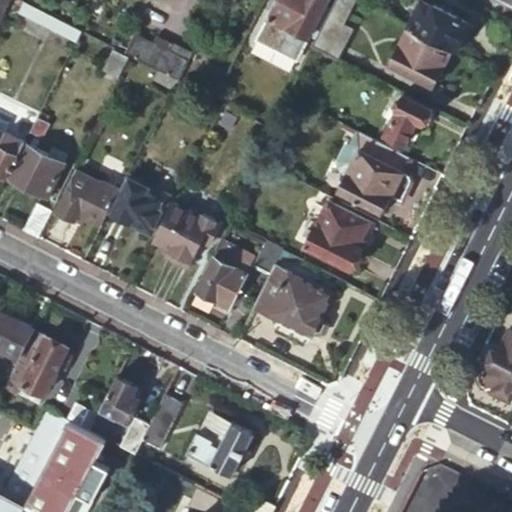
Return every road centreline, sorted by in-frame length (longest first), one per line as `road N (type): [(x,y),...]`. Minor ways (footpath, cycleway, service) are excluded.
road 1 (unclassified): [(0,245),(383,440)]
road 2 (secondary): [(407,396),(511,187)]
